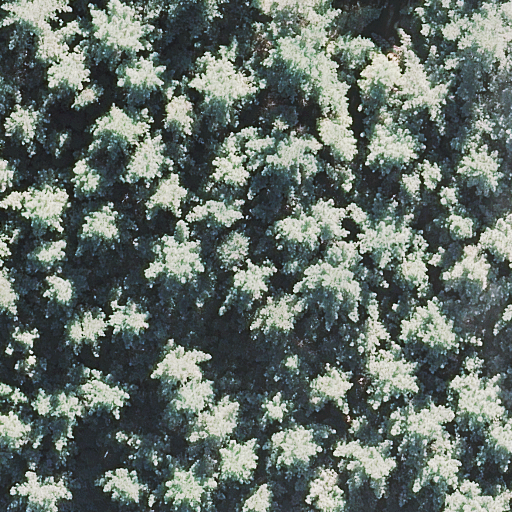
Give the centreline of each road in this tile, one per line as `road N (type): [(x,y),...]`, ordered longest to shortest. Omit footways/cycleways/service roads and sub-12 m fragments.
road 1 (track): [(0,206),(438,409)]
road 2 (track): [(438,409),(511,80)]
road 3 (track): [(511,494),(430,443),(438,409)]
